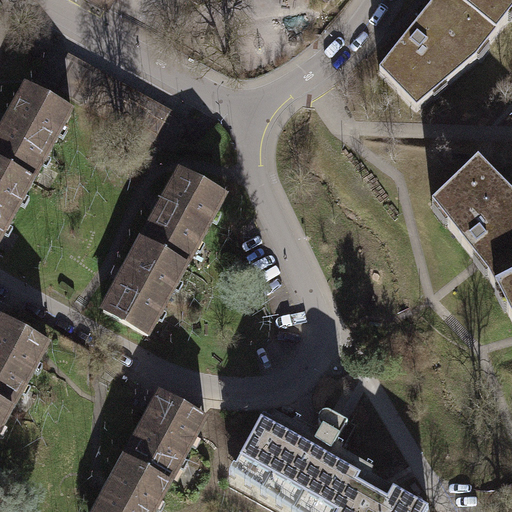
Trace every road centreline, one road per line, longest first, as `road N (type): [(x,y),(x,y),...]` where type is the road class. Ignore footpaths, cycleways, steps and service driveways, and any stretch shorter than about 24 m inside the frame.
road 1 (residential): [(245,115),(251,168),(318,313),(311,358),(291,380),(239,390),(188,381),(0,277)]
road 2 (residential): [(245,115),(40,0)]
road 3 (residential): [(373,0),(330,56),(245,115)]
